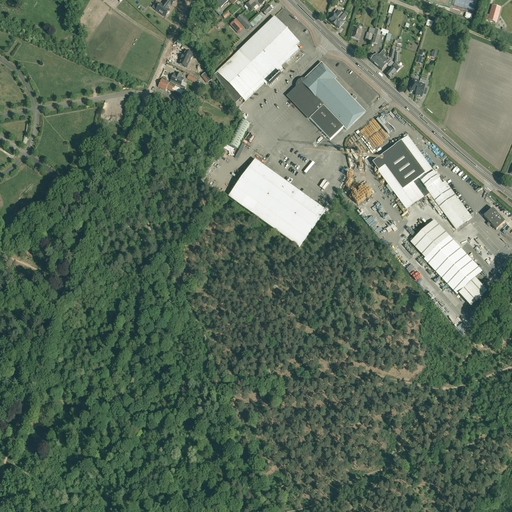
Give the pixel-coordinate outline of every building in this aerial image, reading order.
[(168,10),(171,6),(172,6),(175,2),(171,0),(165,0),(165,1),(165,2),(163,6),(160,4),(156,11),(165,18),(170,11),(168,10)] [(251,0),(246,6),(248,8),(251,6),(255,2),(257,0),(252,0),(253,0),(252,1),(251,0)] [(255,2),(251,6),(253,8),(254,7),(254,8),(257,5),(259,7),(262,5),(267,0),(257,0),(255,2)] [(266,15),(272,9),(268,5),(262,11),(266,15)] [(493,6),(489,20),(496,22),(500,8),(493,6)] [(339,12),(336,16),(335,14),(329,20),(334,25),(343,15),(339,12)] [(263,18),(259,14),(249,24),(253,27),(263,18)] [(237,18),(243,25),(247,22),(241,15),(237,18)] [(344,23),(343,21),(346,18),(343,15),(334,25),(339,29),(344,23)] [(237,54),(214,75),(228,95),(234,90),(242,98),(245,102),(264,83),(266,85),(268,83),(269,85),(281,74),(279,72),(283,69),(281,67),(282,66),(285,63),(299,50),(296,47),(297,46),(299,43),(288,31),(288,30),(286,30),(275,17),(239,51),(237,54)] [(230,24),(235,30),(240,26),(235,20),(230,24)] [(354,28),(351,37),(359,40),(362,31),(361,30),(362,27),(359,26),(358,29),(354,28)] [(373,35),(375,30),(370,28),(368,33),(367,33),(365,41),(371,42),(373,35)] [(373,38),(374,38),(372,43),(377,45),(381,31),(375,29),(375,30),(373,35),(373,38)] [(371,60),(376,65),(384,56),(385,55),(384,50),(379,55),(377,53),(371,60)] [(181,60),(179,65),(187,69),(193,55),(191,54),(187,52),(186,52),(183,56),(181,60)] [(384,56),(376,65),(382,71),(387,65),(391,60),(389,58),(388,60),(384,56)] [(396,73),(400,68),(394,63),(392,66),(394,68),(392,69),(391,68),(386,75),(391,79),(396,72),(396,73)] [(344,127),(347,130),(365,112),(334,80),(336,78),(322,64),(305,81),(303,81),(301,81),(299,82),(298,84),(298,86),(298,88),(288,97),(330,140),(344,127)] [(201,76),(207,84),(213,79),(207,72),(201,76)] [(180,86),(184,78),(181,77),(182,76),(177,73),(177,75),(174,74),(170,82),(180,86)] [(187,79),(195,83),(197,79),(189,75),(187,79)] [(174,86),(169,84),(169,83),(162,79),(158,87),(166,91),(167,88),(172,91),(188,100),(191,95),(174,86)] [(416,96),(420,82),(414,80),(413,82),(410,81),(408,88),(411,89),(410,92),(411,92),(410,93),(413,94),(414,93),(416,94),(415,96),(416,96)] [(420,82),(416,96),(418,97),(418,98),(421,99),(422,98),(423,95),(426,96),(428,89),(425,88),(425,86),(419,85),(420,82)] [(240,119),(228,144),(238,149),(250,124),(240,119)] [(369,123),(375,133),(380,129),(373,120),(369,123)] [(368,124),(362,128),(367,136),(373,132),(368,124)] [(396,158),(378,171),(406,210),(424,197),(425,197),(430,194),(443,212),(456,229),(471,218),(467,212),(445,182),(442,184),(408,137),(395,146),(398,150),(401,154),(396,158)] [(229,197),(250,212),(299,247),(325,211),(255,160),(229,197)] [(364,204),(375,197),(373,194),(362,201),(364,204)] [(380,202),(375,206),(384,217),(388,214),(380,202)] [(493,209),(489,212),(484,217),(496,230),(505,222),(493,209)] [(487,292),(475,279),(481,273),(433,222),(412,242),(426,258),(425,259),(470,307),(487,292)]
